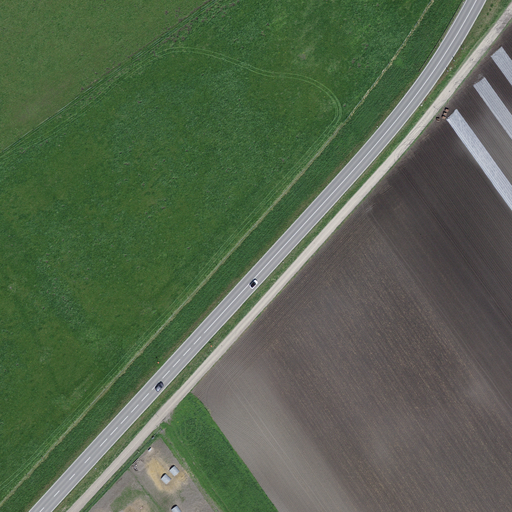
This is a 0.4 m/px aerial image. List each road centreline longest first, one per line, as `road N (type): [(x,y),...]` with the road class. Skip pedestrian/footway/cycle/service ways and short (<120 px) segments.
road 1 (track): [(511,1),(380,174),(71,511)]
road 2 (secondary): [(475,0),(407,104),(328,199),(41,511)]
